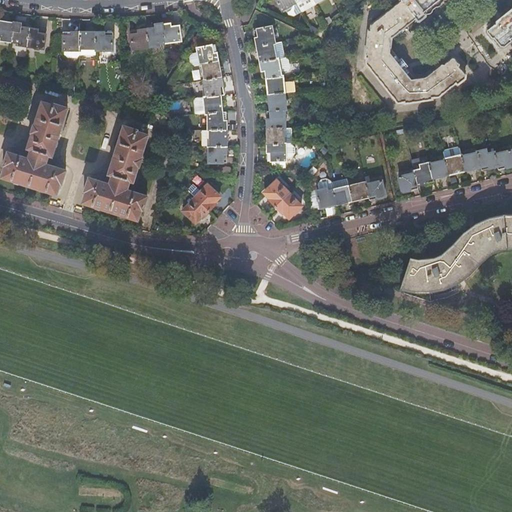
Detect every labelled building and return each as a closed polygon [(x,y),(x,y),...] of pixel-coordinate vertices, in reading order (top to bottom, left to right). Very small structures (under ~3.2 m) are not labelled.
[(296,2),(297,2),(295,0),(276,0),(282,10),(286,8),(296,2)] [(511,0),(401,0),(402,1),(371,25),(371,32),(369,31),(366,58),(368,59),(367,65),(399,103),(406,102),(406,104),(432,100),(433,98),(440,97),(456,83),(458,85),(465,79),(465,75),(460,68),(460,65),(454,57),(452,57),(445,63),(444,65),(446,67),(427,82),(408,85),(385,56),(387,36),(413,16),(418,21),(420,21),(445,0),(511,0),(511,13),(498,25),(496,24),(494,23),(487,29),(486,32),(492,39),(495,39),(501,47),(505,47),(511,41),(511,40),(511,39),(511,0)] [(301,11),(296,2),(286,8),(288,14),(293,16),(301,11)] [(0,40),(10,41),(12,24),(0,22),(0,21),(0,36),(1,37),(0,40)] [(12,24),(10,41),(16,43),(16,45),(27,47),(29,28),(21,27),(21,24),(13,23),(12,24)] [(146,29),(149,46),(161,45),(161,43),(165,43),(162,25),(162,23),(154,25),(154,28),(146,29)] [(162,25),(165,43),(181,40),(178,23),(162,25)] [(276,44),(273,26),(254,30),(258,47),(276,44)] [(29,28),(27,47),(43,49),(45,31),(29,28)] [(132,49),(149,46),(146,29),(129,32),(132,49)] [(76,60),(79,56),(79,51),(79,49),(79,33),(62,33),(62,51),(63,51),(63,55),(65,60),(76,60)] [(79,51),(79,56),(96,56),(96,51),(96,49),(96,33),(79,33),(79,49),(79,51)] [(96,49),(96,51),(113,51),(113,33),(96,33),(96,49)] [(261,63),(285,59),(282,43),(276,44),(258,47),(261,63)] [(190,63),(194,66),(200,65),(203,64),(218,61),(215,46),(197,49),(198,53),(192,54),(189,58),(190,63)] [(267,79),(284,77),(284,76),(282,77),(282,73),(288,71),(291,67),(290,61),(285,59),(261,63),(264,79),(267,79)] [(205,80),(221,77),(218,61),(203,64),(205,80)] [(206,97),(220,95),(225,95),(221,77),(205,80),(203,80),(206,97)] [(269,95),(286,93),(296,92),(296,85),(291,82),(284,82),(284,77),(267,79),(269,95)] [(271,112),(287,110),(286,93),(269,95),(271,112)] [(222,112),(220,95),(206,97),(204,97),(198,98),(193,99),(195,113),(200,114),(206,114),(208,113),(222,112)] [(29,161),(8,154),(4,167),(6,168),(3,179),(57,196),(61,185),(62,185),(66,173),(46,166),(49,157),(50,157),(54,156),(68,109),(55,104),(55,106),(42,101),(28,147),(30,151),(32,152),(29,161)] [(287,110),(271,112),(268,112),(268,128),(287,127),(287,110)] [(208,130),(227,130),(226,112),(222,112),(208,113),(208,130)] [(109,186),(89,180),(85,193),(87,193),(84,204),(138,222),(142,210),(143,211),(148,198),(127,191),(130,183),(131,183),(134,182),(139,167),(140,167),(143,159),(141,158),(148,135),(137,131),(138,131),(124,126),(110,174),(111,177),(112,177),(109,186)] [(292,127),(287,127),(268,128),(268,145),(293,145),(292,127)] [(208,146),(227,147),(227,130),(208,130),(203,130),(203,147),(208,147),(208,146)] [(296,154),(296,148),(293,145),(268,145),(269,161),(273,161),(287,160),(287,161),(287,157),(293,157),(296,154)] [(227,163),(227,147),(208,146),(208,147),(209,164),(227,163)] [(449,175),(465,171),(462,156),(460,147),(457,146),(444,149),(443,151),(445,160),(449,175)] [(375,148),(366,149),(367,156),(376,154),(375,148)] [(462,156),(465,171),(481,168),(482,170),(498,167),(499,170),(511,166),(511,154),(511,150),(495,154),(494,152),(487,153),(486,149),(477,151),(477,152),(462,156)] [(433,179),(449,175),(445,160),(429,164),(433,179)] [(418,186),(434,182),(433,179),(429,164),(429,163),(420,165),(421,169),(414,171),(415,173),(418,186)] [(418,186),(415,173),(399,177),(402,191),(405,193),(419,190),(418,186)] [(338,205),(353,201),(350,187),(348,179),(333,182),(334,190),(338,205)] [(266,201),(274,208),(289,192),(278,181),(276,181),(264,192),(264,196),(267,199),(266,201)] [(350,187),(353,201),(369,198),(370,201),(383,198),(385,195),(382,181),(366,185),(366,183),(350,187)] [(196,198),(202,192),(195,185),(189,191),(196,198)] [(196,198),(210,212),(216,205),(215,204),(221,198),(221,197),(210,187),(208,186),(202,192),(196,198)] [(321,209),(338,205),(334,190),(329,192),(328,189),(317,191),(321,209)] [(289,192),(274,208),(280,215),(281,213),(287,219),(289,219),(301,207),(302,205),(289,192)] [(203,219),(210,212),(196,198),(184,210),(184,213),(194,222),(196,223),(202,217),(203,219)] [(409,257),(398,290),(412,292),(428,293),(442,290),(448,288),(454,285),(459,282),(465,278),(469,274),(476,266),(484,259),(491,253),(495,251),(500,250),(504,249),(508,248),(511,248),(511,214),(504,214),(496,215),(488,217),(482,219),(477,221),(471,225),(466,228),(462,232),(458,237),(454,242),(449,246),(444,250),(439,254),(433,257),(425,259),(415,259),(409,257)]
